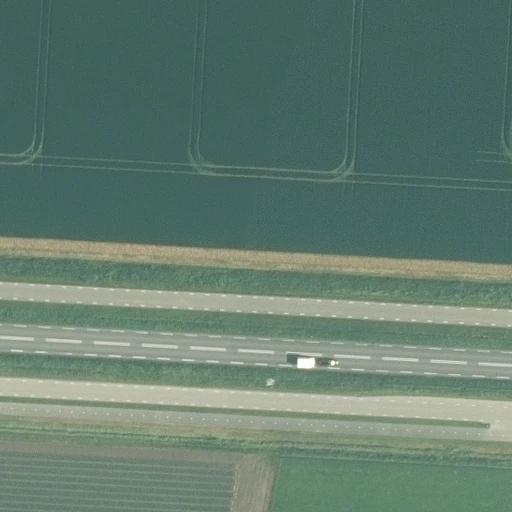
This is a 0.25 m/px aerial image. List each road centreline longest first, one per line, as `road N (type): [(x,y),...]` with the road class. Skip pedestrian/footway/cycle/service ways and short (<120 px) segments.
road 1 (unclassified): [(0,290),(511,319)]
road 2 (primary): [(0,339),(511,367)]
road 3 (unclassified): [(0,386),(511,413)]
